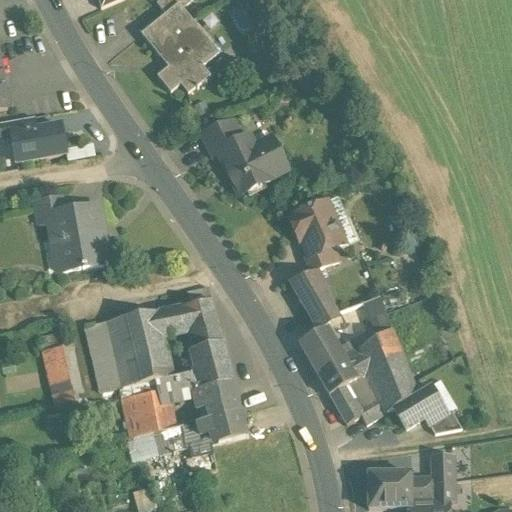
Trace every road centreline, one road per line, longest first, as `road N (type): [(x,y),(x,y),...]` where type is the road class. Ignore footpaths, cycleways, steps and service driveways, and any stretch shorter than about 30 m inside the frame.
road 1 (tertiary): [(329,511),(323,463),(279,361),(48,0)]
road 2 (track): [(0,187),(149,161)]
